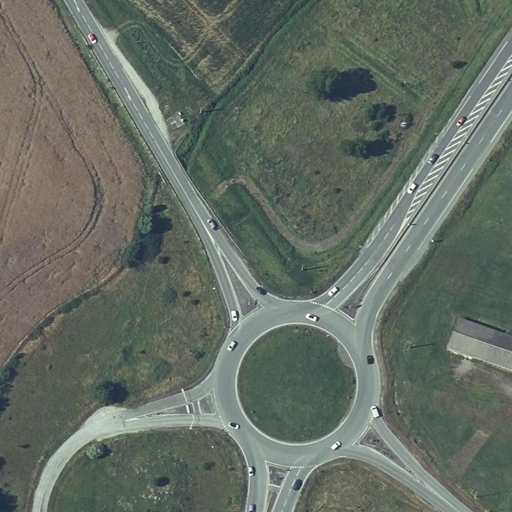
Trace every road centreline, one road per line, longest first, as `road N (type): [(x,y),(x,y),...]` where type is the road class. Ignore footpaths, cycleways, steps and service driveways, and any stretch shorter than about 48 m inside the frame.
road 1 (trunk): [(511,44),(377,249),(314,313)]
road 2 (trunk): [(360,348),(380,291),(511,95)]
road 3 (secondary): [(200,217),(72,0)]
road 4 (track): [(224,375),(184,399),(119,420),(193,418),(239,427)]
road 5 (secondary): [(330,447),(367,453),(449,503)]
road 6 (secondary): [(200,217),(233,307),(236,342)]
road 7 (secondary): [(449,503),(366,404)]
road 8 (residential): [(119,420),(73,443),(45,484),(38,511)]
road 9 (secondary): [(284,312),(250,287),(200,217)]
